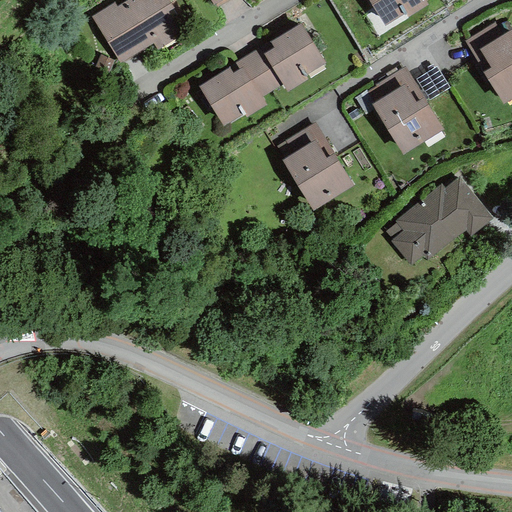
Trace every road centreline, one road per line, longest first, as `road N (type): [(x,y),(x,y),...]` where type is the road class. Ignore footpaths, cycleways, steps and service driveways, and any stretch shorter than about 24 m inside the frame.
road 1 (residential): [(327,443),(108,346),(55,338),(0,349)]
road 2 (residential): [(327,443),(511,262)]
road 3 (residential): [(511,484),(399,466),(327,443)]
road 4 (residential): [(272,0),(145,84)]
